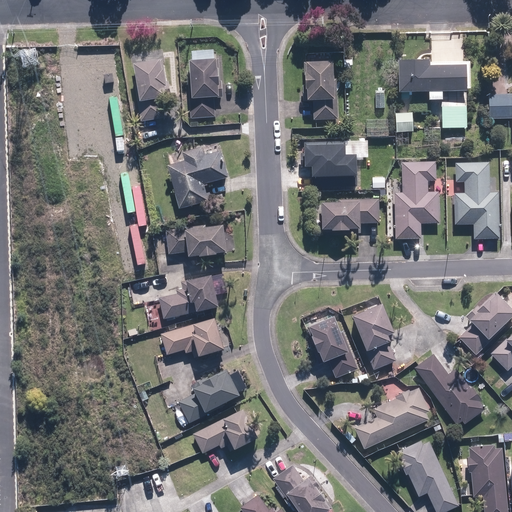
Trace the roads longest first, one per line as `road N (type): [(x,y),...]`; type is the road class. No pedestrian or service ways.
road 1 (residential): [(267,271),(260,327),(281,394),(389,511)]
road 2 (residential): [(261,1),(267,271)]
road 3 (residential): [(0,8),(261,1)]
road 4 (residential): [(511,264),(267,271)]
road 5 (residential): [(261,1),(494,0)]
